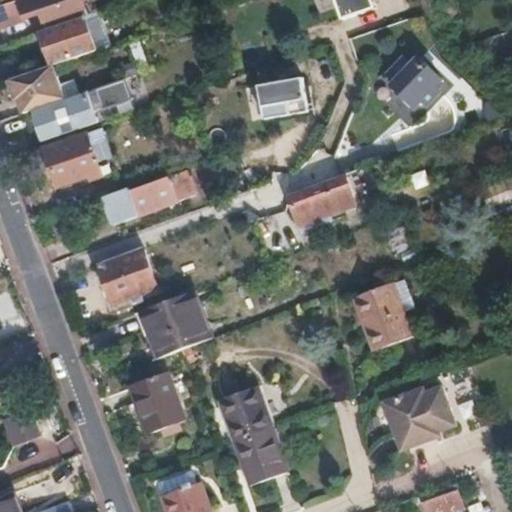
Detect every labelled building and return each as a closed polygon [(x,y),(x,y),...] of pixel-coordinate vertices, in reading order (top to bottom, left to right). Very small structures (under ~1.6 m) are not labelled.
[(15,0),(0,5),(0,26),(24,18),(23,14),(39,9),(40,13),(45,29),(82,16),(87,14),(82,0),(15,0)] [(339,0),(345,20),(379,10),(375,0),(339,0)] [(23,14),(24,18),(40,13),(39,9),(23,14)] [(45,29),(39,31),(51,66),(53,65),(94,51),(108,46),(96,11),(87,14),(82,16),(45,29)] [(406,60),(390,76),(398,83),(395,87),(417,108),(424,101),(429,105),(441,92),(436,88),(443,80),(421,59),(413,67),(406,60)] [(34,71),(8,80),(15,101),(18,100),(23,114),(32,111),(64,100),(59,84),(53,65),(51,66),(34,71)] [(303,78),(261,86),(265,120),(308,112),(303,78)] [(126,79),(76,96),(64,100),(32,111),(42,141),(98,123),(95,113),(133,100),(126,79)] [(502,116),(486,102),(488,122),(502,116)] [(102,130),(44,149),(45,151),(36,154),(42,171),(51,168),(57,188),(87,177),(90,184),(109,177),(117,174),(102,130)] [(354,171),(342,175),(349,194),(361,190),(354,171)] [(187,172),(169,178),(130,192),(131,195),(121,198),(130,220),(139,216),(139,219),(178,205),(196,199),(187,172)] [(342,175),(286,195),(294,218),(350,198),(342,175)] [(259,219),(244,211),(249,223),(259,219)] [(133,251),(99,264),(113,304),(157,288),(143,248),(133,251)] [(413,309),(404,281),(355,299),(375,352),(411,338),(402,314),(413,309)] [(210,339),(193,292),(138,312),(155,359),(210,339)] [(184,421),(165,371),(119,389),(137,438),(184,421)] [(290,476),(258,389),(220,403),(252,491),(290,476)] [(424,397),(422,392),(384,406),(402,453),(440,439),(438,434),(455,428),(441,390),(424,397)] [(40,436),(30,409),(2,420),(13,445),(40,436)] [(163,497),(199,485),(194,470),(158,482),(163,497)] [(208,511),(199,485),(163,497),(168,511),(208,511)] [(448,511),(458,508),(451,490),(422,501),(427,511),(448,511)] [(0,511),(70,511),(68,503),(43,511),(18,511),(12,494),(0,498),(0,511)]
